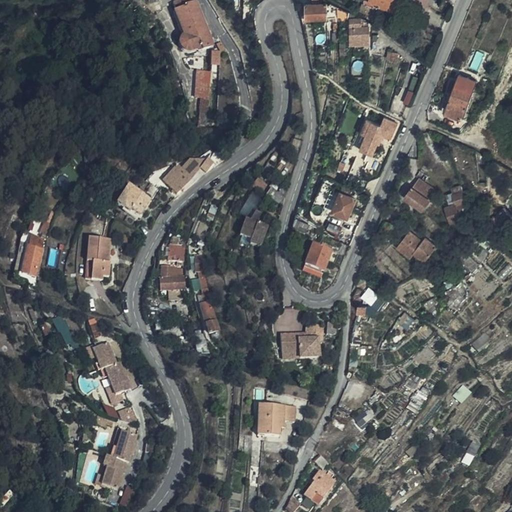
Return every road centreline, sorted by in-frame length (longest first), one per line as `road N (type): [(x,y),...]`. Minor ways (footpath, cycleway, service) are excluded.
road 1 (tertiary): [(150,511),(177,476),(186,439),(132,311),(135,277),(169,215),(270,130),(279,81),(265,12),(288,9),(303,67),(311,126),(280,241),(285,276),(314,301),(334,294),(346,277),(462,2)]
road 2 (unknown): [(250,154),(242,74),(204,0)]
